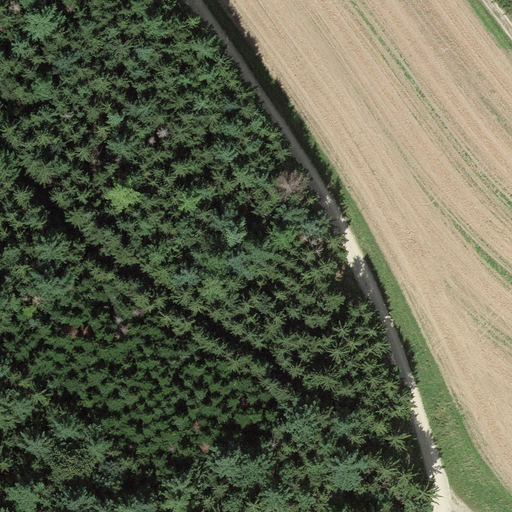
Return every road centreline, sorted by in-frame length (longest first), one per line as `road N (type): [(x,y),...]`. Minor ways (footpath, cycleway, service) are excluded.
road 1 (track): [(190,0),(332,224),(382,321),(447,511)]
road 2 (track): [(0,159),(61,221),(422,452)]
